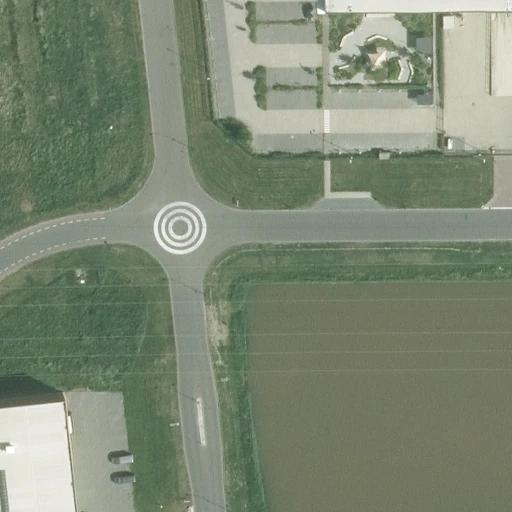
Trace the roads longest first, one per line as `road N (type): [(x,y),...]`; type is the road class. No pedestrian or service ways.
road 1 (tertiary): [(180,227),(511,225)]
road 2 (unclassified): [(154,0),(180,227)]
road 3 (tertiary): [(0,261),(55,235),(180,227)]
road 4 (unclassified): [(180,227),(195,370)]
